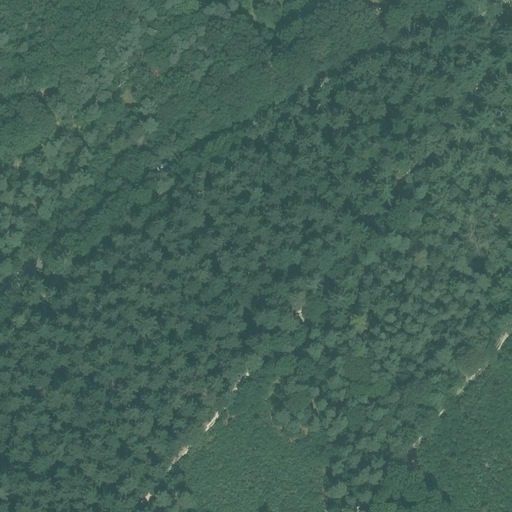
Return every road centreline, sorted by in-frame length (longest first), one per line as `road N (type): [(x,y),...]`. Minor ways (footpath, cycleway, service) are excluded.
road 1 (secondary): [(0,297),(158,170),(460,0)]
road 2 (track): [(0,77),(58,100),(124,101),(187,118),(228,158),(233,182),(256,210),(265,262),(315,290)]
road 3 (track): [(298,313),(511,43)]
road 4 (track): [(137,511),(298,313)]
road 5 (track): [(404,455),(298,313)]
road 6 (track): [(404,455),(511,332)]
road 7 (track): [(187,118),(192,103),(102,30)]
